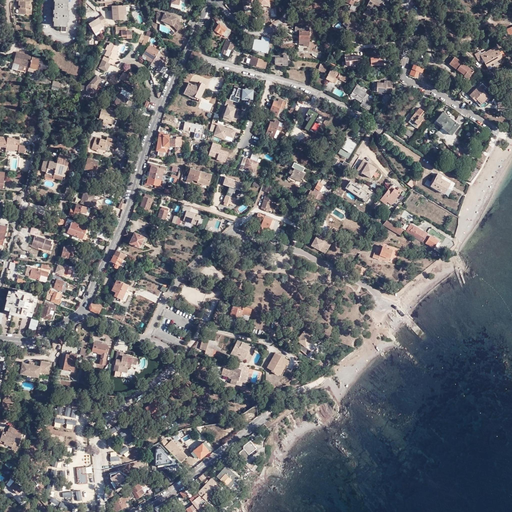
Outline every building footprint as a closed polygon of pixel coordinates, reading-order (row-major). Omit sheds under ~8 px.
[(17,0),(18,1),(18,2),(20,2),(20,6),(22,6),(21,15),(32,15),(33,5),(31,5),(32,2),(33,2),(33,0),(17,0)] [(70,2),(70,0),(55,0),(55,26),(62,27),(62,32),(66,32),(67,22),(69,22),(69,10),(68,10),(68,2),(70,2)] [(252,9),(250,0),(242,0),(243,10),(252,9)] [(257,0),(258,9),(263,9),(263,5),(268,5),(268,0),(267,0),(257,0)] [(373,4),(385,9),(388,3),(380,0),(369,0),(367,6),(371,8),(373,4)] [(116,7),(114,7),(114,21),(125,21),(125,16),(124,6),(116,7)] [(174,19),(175,18),(176,17),(164,11),(156,11),(156,19),(161,19),(172,24),(177,29),(182,25),(178,20),(177,21),(174,19)] [(268,20),(275,19),(273,11),(266,13),(268,20)] [(215,14),(216,15),(214,18),(217,21),(216,22),(219,24),(214,30),(221,35),(222,34),(227,37),(230,33),(230,32),(232,29),(228,25),(219,18),(221,16),(218,12),(215,14)] [(107,28),(110,27),(107,23),(103,17),(96,21),(93,23),(93,22),(92,21),(90,22),(91,24),(89,25),(95,34),(99,31),(104,28),(106,26),(107,28)] [(349,20),(348,19),(343,24),(348,28),(347,29),(357,39),(365,30),(361,25),(358,28),(356,26),(357,24),(355,22),(354,23),(352,21),(351,23),(349,20)] [(128,36),(128,38),(133,38),(133,31),(128,31),(128,27),(117,27),(117,37),(124,37),(128,36)] [(299,40),(308,40),(309,29),(306,28),(295,27),(295,31),(299,31),(299,40)] [(253,48),(266,51),(267,46),(271,46),(272,40),(265,38),(264,42),(262,41),(255,40),(253,48)] [(114,59),(117,54),(120,48),(110,43),(109,46),(108,45),(106,50),(107,50),(103,60),(99,68),(107,71),(111,64),(114,65),(116,60),(114,59)] [(154,60),(152,62),(159,67),(158,68),(156,71),(160,73),(161,71),(164,66),(168,59),(159,52),(160,51),(150,44),(148,47),(144,54),(148,57),(154,60)] [(483,59),(487,67),(503,58),(497,46),(481,55),(479,53),(475,55),(479,62),(483,59)] [(189,57),(198,62),(201,57),(200,56),(200,55),(198,54),(199,52),(195,50),(194,52),(192,51),(189,57)] [(243,54),(249,56),(249,54),(252,55),(249,64),(264,69),(267,61),(254,56),(255,54),(251,53),(245,50),(243,54)] [(14,63),(29,67),(33,56),(23,54),(17,53),(14,63)] [(282,63),(286,64),(287,58),(287,56),(282,55),(282,58),(275,57),(274,61),(282,62),(282,63)] [(344,56),(345,66),(357,64),(357,55),(344,56)] [(377,57),(374,58),(369,58),(370,67),(376,67),(376,65),(387,63),(386,56),(383,57),(383,55),(377,56),(377,57)] [(33,56),(29,67),(38,69),(41,59),(33,56)] [(458,70),(458,69),(463,63),(455,57),(450,63),(458,70)] [(29,67),(14,63),(12,69),(26,73),(26,70),(29,71),(29,67)] [(463,63),(458,69),(465,75),(464,76),(468,79),(474,72),(463,63)] [(320,64),(318,69),(324,72),(327,67),(320,64)] [(423,74),(424,69),(413,65),(409,75),(416,78),(419,73),(423,74)] [(336,75),(338,76),(340,77),(339,78),(345,81),(347,77),(330,69),(326,78),(333,81),(336,75)] [(119,78),(119,79),(137,88),(139,84),(138,78),(137,78),(136,76),(137,75),(131,72),(129,73),(128,74),(124,72),(119,78)] [(422,80),(427,82),(429,81),(431,75),(423,73),(422,80)] [(100,79),(96,77),(89,84),(89,85),(90,85),(90,87),(82,86),(81,94),(89,95),(89,93),(94,94),(96,85),(97,85),(101,80),(100,79)] [(61,84),(59,83),(58,87),(52,86),(51,89),(58,91),(59,87),(60,87),(61,86),(65,87),(66,83),(62,81),(61,84)] [(377,82),(376,91),(386,92),(392,92),(393,81),(387,81),(387,83),(377,82)] [(189,94),(199,99),(206,85),(200,83),(198,87),(188,82),(183,94),(188,96),(189,94)] [(354,98),(361,86),(361,85),(359,84),(358,85),(357,84),(356,85),(355,84),(349,95),(354,98)] [(478,100),(482,104),(490,97),(489,95),(491,92),(484,84),(471,96),(474,100),(476,98),(478,100)] [(365,89),(361,86),(354,98),(360,102),(363,98),(365,99),(367,95),(367,94),(363,92),(365,89)] [(253,101),(253,89),(243,89),(238,87),(237,91),(232,95),(229,100),(238,103),(240,99),(241,99),(241,100),(253,101)] [(121,107),(120,108),(124,109),(124,108),(128,110),(130,107),(126,105),(128,99),(125,98),(128,92),(122,89),(119,95),(118,95),(115,102),(117,103),(116,105),(121,107)] [(368,96),(367,95),(365,99),(363,98),(360,102),(359,104),(360,105),(359,106),(364,109),(365,107),(367,103),(369,99),(372,100),(371,97),(369,94),(368,96)] [(280,108),(283,101),(279,99),(278,102),(274,100),(270,110),(274,112),(273,115),(277,116),(279,112),(280,108)] [(226,120),(230,122),(236,106),(232,105),(231,107),(227,106),(224,116),(227,117),(226,120)] [(415,112),(411,118),(418,124),(420,126),(425,119),(420,115),(424,110),(420,107),(416,112),(415,112)] [(323,123),(326,117),(310,108),(300,125),(310,130),(316,119),(323,123)] [(102,119),(112,121),(113,117),(116,118),(117,112),(100,109),(98,118),(102,119)] [(441,128),(447,133),(451,135),(460,125),(443,112),(436,121),(442,126),(441,128)] [(416,126),(418,124),(411,118),(408,121),(416,127),(416,126)] [(278,126),(279,122),(275,120),(274,122),(271,121),(267,132),(270,133),(269,136),(273,137),(277,129),(278,126)] [(176,130),(183,133),(185,127),(178,124),(177,125),(176,125),(174,128),(176,129),(176,130)] [(217,126),(212,124),(210,131),(215,132),(213,136),(225,140),(226,136),(234,138),(236,131),(218,124),(217,126)] [(444,136),(447,133),(441,128),(438,132),(444,136)] [(404,129),(402,133),(408,138),(411,133),(404,129)] [(157,156),(163,157),(164,152),(165,152),(167,147),(175,147),(175,153),(181,153),(181,138),(176,138),(176,136),(170,136),(170,138),(169,138),(169,135),(163,135),(163,133),(159,132),(156,151),(158,151),(157,156)] [(14,139),(0,137),(0,147),(5,148),(5,151),(14,152),(14,151),(18,152),(18,153),(23,154),(24,147),(18,146),(19,142),(14,141),(14,139)] [(106,144),(108,145),(113,147),(115,140),(107,138),(106,141),(95,137),(91,149),(97,151),(103,153),(104,150),(106,145),(106,144)] [(338,153),(346,158),(355,144),(346,139),(338,153)] [(222,145),(213,142),(208,156),(217,158),(216,160),(225,163),(229,152),(220,149),(222,145)] [(456,162),(460,164),(468,151),(459,145),(451,158),(456,161),(456,162)] [(442,161),(446,153),(440,150),(436,158),(442,161)] [(65,161),(67,155),(60,153),(57,163),(45,159),(42,170),(47,171),(46,173),(54,175),(54,177),(63,179),(64,176),(65,176),(67,171),(65,171),(67,165),(68,166),(69,162),(65,161)] [(255,173),(259,162),(258,162),(259,157),(252,154),(250,159),(244,156),(238,170),(247,174),(248,171),(255,173)] [(330,157),(327,161),(334,165),(338,167),(340,163),(337,161),(337,160),(331,156),(330,157)] [(84,169),(92,171),(94,164),(97,165),(98,162),(87,158),(84,169)] [(21,166),(30,168),(31,161),(23,159),(21,166)] [(377,168),(363,160),(356,171),(370,179),(377,168)] [(338,167),(344,171),(348,165),(343,162),(342,164),(340,163),(338,167)] [(154,187),(160,189),(161,186),(159,185),(163,171),(165,171),(166,168),(160,166),(159,168),(155,167),(156,165),(149,163),(148,167),(150,168),(146,181),(144,181),(143,184),(150,186),(151,184),(155,185),(154,187)] [(462,168),(458,174),(465,178),(469,173),(462,168)] [(290,178),(301,183),(305,175),(303,173),(297,171),(294,169),(293,172),(290,171),(289,174),(291,175),(290,178)] [(196,183),(208,187),(211,177),(190,170),(186,182),(191,184),(192,181),(197,182),(196,183)] [(443,184),(444,180),(441,178),(442,176),(438,173),(430,186),(444,193),(448,187),(443,184)] [(234,189),(236,190),(237,187),(239,188),(241,181),(230,177),(229,179),(223,177),(220,185),(225,186),(226,183),(229,184),(223,202),(233,206),(235,199),(231,198),(234,189)] [(367,202),(372,194),(350,180),(345,188),(367,202)] [(320,191),(323,185),(322,185),(318,181),(313,191),(311,190),(305,201),(310,203),(309,205),(315,208),(322,193),(320,191)] [(267,184),(264,191),(270,194),(273,187),(267,184)] [(332,192),(340,197),(344,191),(340,189),(341,188),(337,185),(332,192)] [(385,199),(388,201),(391,204),(402,190),(399,188),(397,190),(396,189),(391,185),(381,198),(384,201),(385,199)] [(95,195),(84,191),(80,203),(94,208),(97,200),(94,199),(95,195)] [(152,200),(152,199),(153,196),(146,193),(141,209),(148,212),(152,200)] [(265,195),(265,196),(263,200),(261,206),(260,208),(261,209),(262,210),(268,212),(270,207),(271,203),(273,199),(267,197),(268,196),(265,195)] [(77,212),(85,214),(87,208),(76,205),(74,211),(70,209),(69,215),(75,217),(77,212)] [(158,216),(165,219),(168,209),(162,206),(161,209),(160,209),(158,216)] [(188,222),(191,223),(194,215),(194,214),(189,212),(190,211),(185,209),(184,211),(186,212),(183,220),(184,221),(183,222),(187,224),(188,222)] [(262,222),(265,216),(258,213),(256,217),(253,216),(246,222),(253,224),(255,219),(262,222)] [(275,220),(265,216),(262,222),(261,225),(260,225),(256,235),(260,236),(264,228),(268,229),(268,228),(271,229),(275,220)] [(388,221),(386,220),(384,223),(383,224),(400,234),(403,230),(388,221)] [(71,224),(69,229),(67,233),(84,239),(86,235),(84,234),(87,227),(72,222),(71,224)] [(424,239),(427,234),(418,228),(413,225),(410,224),(406,231),(409,233),(419,239),(422,241),(424,239)] [(133,236),(130,241),(130,242),(142,248),(147,237),(135,231),(133,236)] [(324,253),(328,247),(323,244),(324,242),(322,241),(322,240),(323,238),(317,234),(310,246),(324,253)] [(34,235),(32,243),(31,247),(38,249),(39,246),(42,247),(42,248),(50,250),(52,243),(51,243),(51,240),(45,238),(34,235)] [(426,243),(433,247),(438,240),(434,237),(433,238),(430,236),(427,240),(426,243)] [(61,255),(68,257),(70,248),(61,246),(60,251),(59,251),(58,257),(60,258),(61,255)] [(382,259),(388,261),(392,250),(383,246),(380,255),(374,252),(372,257),(382,261),(382,259)] [(117,249),(114,255),(122,259),(124,260),(127,254),(117,249)] [(122,259),(114,255),(112,260),(115,262),(120,264),(122,259)] [(68,269),(69,268),(58,264),(58,265),(56,264),(55,269),(56,269),(55,272),(59,273),(66,276),(68,269)] [(359,268),(360,267),(356,264),(352,272),(358,275),(359,273),(362,275),(365,269),(362,267),(361,269),(359,268)] [(31,271),(29,276),(29,277),(39,279),(40,274),(47,276),(48,272),(32,267),(31,271)] [(52,273),(51,277),(57,280),(54,287),(61,289),(62,286),(66,287),(68,282),(63,280),(64,278),(62,278),(62,277),(58,275),(53,273),(52,273)] [(128,285),(117,279),(112,290),(116,292),(115,296),(122,299),(128,285)] [(52,290),(52,287),(51,287),(49,286),(45,298),(47,298),(47,299),(48,299),(50,295),(50,294),(53,295),(51,301),(59,304),(61,299),(59,298),(60,293),(52,290)] [(6,306),(10,307),(9,311),(26,315),(27,311),(32,313),(34,306),(35,306),(37,298),(32,297),(32,295),(15,291),(14,292),(9,291),(7,299),(8,299),(6,306)] [(49,301),(45,300),(43,307),(41,316),(50,319),(51,315),(49,314),(50,309),(54,310),(55,306),(48,304),(49,301)] [(91,310),(99,314),(101,309),(96,306),(98,303),(93,301),(90,307),(90,310),(91,310)] [(251,309),(242,306),(242,308),(236,306),(235,308),(232,307),(230,316),(240,318),(241,314),(243,315),(243,313),(249,314),(251,309)] [(38,320),(31,318),(29,328),(35,330),(38,320)] [(303,345),(308,350),(315,341),(310,336),(314,332),(306,328),(296,340),(303,345)] [(249,352),(252,354),(252,353),(254,349),(238,340),(231,354),(236,357),(238,353),(240,355),(238,358),(238,359),(244,362),(244,361),(246,357),(249,352)] [(209,343),(202,341),(200,349),(205,350),(204,355),(212,357),(214,349),(207,348),(209,343)] [(308,350),(311,352),(318,343),(315,341),(308,350)] [(97,353),(101,354),(106,355),(108,346),(93,342),(92,351),(98,352),(97,353)] [(311,352),(308,350),(303,345),(299,350),(307,356),(311,352)] [(133,358),(127,356),(126,358),(123,357),(123,355),(123,353),(118,352),(114,371),(115,372),(114,376),(121,377),(122,373),(126,374),(128,368),(131,368),(132,364),(136,365),(138,360),(133,359),(133,358)] [(254,354),(252,353),(252,354),(249,352),(246,357),(244,361),(249,363),(254,354)] [(257,352),(252,364),(260,368),(265,355),(257,352)] [(284,364),(285,365),(286,365),(289,361),(275,353),(267,368),(271,370),(270,371),(277,375),(279,371),(284,364)] [(70,355),(66,354),(63,369),(73,371),(76,358),(70,357),(70,355)] [(22,363),(20,374),(38,377),(39,372),(49,374),(51,364),(41,362),(40,367),(34,365),(34,363),(30,362),(29,364),(22,363)] [(243,366),(236,363),(234,367),(232,367),(231,371),(229,378),(232,379),(234,380),(242,382),(245,372),(241,371),(243,366)] [(222,376),(229,378),(231,371),(224,369),(222,376)] [(182,378),(179,380),(184,387),(187,384),(182,378)] [(184,387),(179,380),(170,388),(172,390),(176,394),(178,392),(179,392),(184,387)] [(152,403),(148,406),(153,412),(160,407),(158,405),(155,401),(152,403)] [(66,424),(69,420),(62,415),(59,419),(66,424)] [(70,437),(70,427),(61,427),(61,420),(55,421),(56,437),(70,437)] [(16,431),(16,429),(8,427),(6,432),(5,432),(3,436),(1,435),(0,436),(0,442),(11,446),(11,448),(16,450),(21,437),(20,437),(21,432),(16,431)] [(171,441),(169,443),(164,439),(160,442),(164,446),(168,443),(184,460),(186,457),(171,441)] [(248,455),(256,449),(255,447),(258,445),(253,439),(244,446),(243,449),(239,453),(245,461),(250,457),(248,455)] [(204,442),(191,453),(194,457),(197,455),(200,458),(211,449),(204,442)] [(184,460),(168,443),(164,446),(180,463),(184,460)] [(258,451),(256,449),(248,455),(250,457),(258,451)] [(119,454),(112,454),(110,465),(117,465),(119,454)] [(72,465),(69,465),(71,491),(85,490),(85,487),(74,488),(72,465)] [(217,475),(217,477),(228,488),(234,482),(233,481),(236,478),(236,475),(226,466),(225,466),(217,475)] [(80,484),(84,483),(84,478),(86,478),(86,473),(82,473),(81,467),(76,467),(77,481),(80,481),(80,484)] [(109,476),(114,486),(128,479),(122,469),(109,476)] [(212,479),(198,493),(207,501),(209,498),(207,495),(210,492),(212,495),(217,490),(214,487),(217,484),(212,479)] [(142,480),(128,488),(130,498),(130,499),(133,497),(132,494),(133,493),(137,498),(145,493),(143,490),(141,487),(144,484),(142,480)] [(8,487),(12,490),(18,494),(23,488),(14,481),(10,485),(8,487)] [(130,498),(128,488),(117,495),(119,497),(116,499),(112,502),(114,506),(112,508),(114,511),(115,511),(127,505),(125,502),(130,498)] [(198,494),(190,499),(198,509),(202,507),(206,502),(198,494)] [(162,503),(157,506),(162,511),(166,508),(162,503)]
